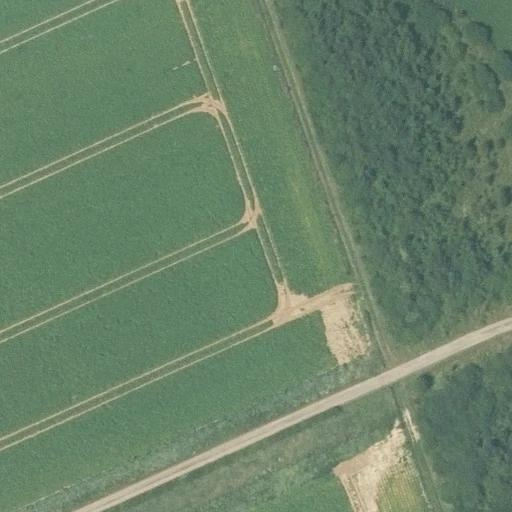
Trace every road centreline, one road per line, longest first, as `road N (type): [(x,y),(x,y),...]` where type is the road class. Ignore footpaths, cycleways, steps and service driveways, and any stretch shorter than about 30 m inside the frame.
road 1 (track): [(511,322),(90,511)]
road 2 (track): [(395,374),(261,0)]
road 3 (track): [(511,98),(429,0)]
